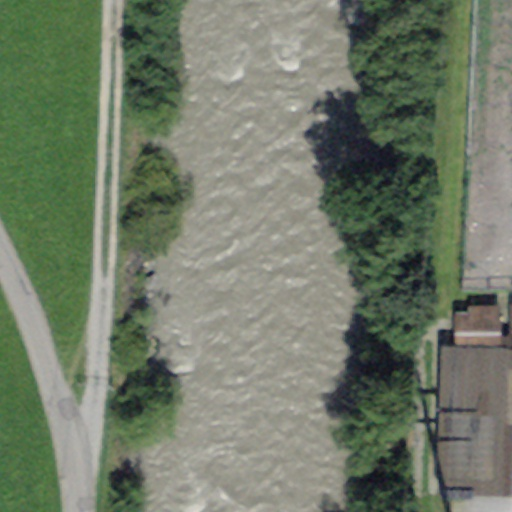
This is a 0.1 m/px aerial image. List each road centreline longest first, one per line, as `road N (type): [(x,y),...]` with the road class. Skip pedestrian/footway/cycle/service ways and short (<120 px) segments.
road 1 (track): [(116,0),(93,384),(79,487)]
road 2 (unclassified): [(79,511),(45,362),(0,253)]
